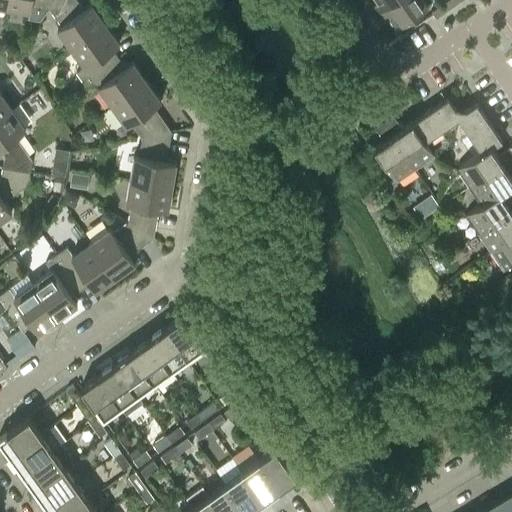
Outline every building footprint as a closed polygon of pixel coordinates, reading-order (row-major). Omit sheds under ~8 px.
[(6,0),(6,5),(29,9),(30,4),(49,8),(54,0),(6,0)] [(84,8),(78,0),(54,0),(49,8),(61,24),(57,27),(71,46),(106,21),(92,2),(84,8)] [(377,0),(370,5),(376,13),(394,0),(377,0)] [(424,0),(394,0),(376,13),(381,21),(389,15),(397,26),(427,4),(424,0)] [(456,2),(454,0),(443,0),(441,2),(446,9),(456,2)] [(446,9),(441,2),(431,9),(436,16),(446,9)] [(106,21),(71,46),(84,64),(76,70),(83,81),(118,56),(111,46),(119,41),(106,21)] [(125,65),(118,56),(83,81),(91,91),(99,85),(112,103),(147,79),(133,59),(125,65)] [(147,79),(112,103),(126,123),(130,120),(141,136),(171,130),(153,104),(160,98),(147,79)] [(465,86),(456,95),(467,105),(476,95),(465,86)] [(0,115),(11,107),(0,91),(0,115)] [(447,96),(410,121),(423,140),(424,139),(458,117),(460,107),(454,106),(447,96)] [(501,139),(476,101),(465,108),(460,107),(458,117),(481,150),(481,151),(490,145),(491,146),(501,139)] [(11,107),(0,115),(0,147),(4,154),(2,166),(30,170),(32,158),(15,134),(25,127),(11,107)] [(392,114),(384,120),(415,167),(434,154),(424,139),(423,140),(410,121),(401,127),(392,114)] [(415,167),(384,120),(375,126),(384,139),(366,151),(374,163),(382,158),(397,179),(415,167)] [(171,130),(141,136),(138,155),(133,154),(130,177),(172,184),(176,161),(166,159),(171,130)] [(490,145),(481,151),(481,150),(456,167),(469,186),(511,156),(511,148),(510,145),(496,154),(491,146),(490,145)] [(511,156),(469,186),(480,203),(481,203),(499,191),(500,192),(511,183),(511,176),(509,172),(511,169),(511,156)] [(53,160),(51,171),(65,173),(66,163),(53,160)] [(0,218),(11,210),(4,200),(28,183),(30,170),(2,166),(0,177),(0,218)] [(72,172),(70,184),(87,187),(89,175),(72,172)] [(53,176),(51,189),(62,190),(64,178),(53,176)] [(172,184),(130,177),(126,201),(131,201),(128,220),(153,236),(158,206),(168,208),(172,184)] [(67,190),(62,200),(73,205),(78,196),(67,190)] [(481,203),(480,203),(465,213),(478,232),(511,208),(511,195),(505,200),(500,192),(499,191),(481,203)] [(52,194),(44,204),(51,209),(59,199),(52,194)] [(511,208),(478,232),(490,250),(511,234),(511,208)] [(110,226),(90,240),(115,275),(135,261),(129,253),(153,236),(128,220),(113,230),(110,226)] [(511,234),(490,250),(503,268),(511,261),(511,234)] [(115,275),(90,240),(72,253),(66,245),(56,253),(81,288),(90,281),(96,289),(115,275)] [(81,288),(56,253),(45,260),(51,268),(33,281),(57,316),(77,302),(71,294),(81,288)] [(444,254),(434,261),(438,268),(449,261),(444,254)] [(511,272),(500,281),(499,289),(503,295),(511,288),(511,272)] [(57,316),(33,281),(14,294),(8,286),(0,292),(0,297),(22,329),(32,322),(38,330),(57,316)] [(181,314),(164,326),(186,357),(203,345),(181,314)] [(164,326),(147,338),(170,369),(186,357),(164,326)] [(25,333),(12,342),(21,355),(31,348),(34,345),(25,333)] [(147,338),(131,350),(153,381),(170,369),(147,338)] [(153,381),(131,350),(114,361),(137,393),(153,381)] [(142,401),(137,393),(114,361),(98,373),(120,405),(126,413),(142,401)] [(120,405),(98,373),(81,385),(103,417),(120,405)] [(82,396),(73,383),(66,388),(75,401),(82,396)] [(219,395),(225,402),(238,393),(233,386),(219,395)] [(232,418),(246,407),(246,408),(247,407),(247,406),(246,406),(241,398),(241,397),(239,398),(240,398),(225,409),(224,408),(223,409),(230,419),(232,418)] [(212,400),(199,410),(204,417),(217,407),(212,400)] [(80,408),(90,421),(97,416),(87,403),(80,408)] [(204,417),(199,410),(186,419),(191,426),(204,417)] [(220,411),(207,421),(212,428),(225,418),(220,411)] [(0,440),(9,454),(40,431),(28,415),(0,434),(0,440)] [(106,430),(97,416),(90,421),(99,435),(106,430)] [(207,421),(194,430),(199,437),(212,428),(207,421)] [(179,424),(166,434),(171,441),(184,431),(179,424)] [(21,470),(61,442),(49,426),(40,431),(9,454),(21,470)] [(153,443),(158,450),(171,441),(166,434),(153,443)] [(187,435),(174,445),(179,452),(192,442),(187,435)] [(120,450),(111,436),(104,441),(113,455),(120,450)] [(33,487),(64,465),(72,459),(61,442),(21,470),(33,487)] [(282,491),(258,457),(248,443),(231,455),(241,469),(262,498),(267,495),(270,499),(282,491)] [(174,445),(160,454),(165,461),(179,452),(174,445)] [(296,474),(275,445),(258,457),(282,491),(294,482),(291,478),(296,474)] [(137,447),(128,453),(132,458),(141,452),(137,447)] [(141,452),(132,458),(137,465),(150,455),(145,448),(141,452)] [(130,463),(120,450),(113,455),(123,468),(130,463)] [(140,469),(145,476),(158,466),(153,459),(140,469)] [(45,504),(76,481),(64,465),(33,487),(45,504)] [(262,498),(241,469),(225,481),(246,511),(252,511),(261,506),(257,501),(262,498)] [(144,483),(135,470),(128,475),(137,488),(144,483)] [(76,481),(45,504),(50,511),(68,511),(88,498),(76,481)] [(246,511),(225,481),(208,492),(221,511),(246,511)] [(154,496),(144,483),(137,488),(147,501),(154,496)] [(511,511),(511,488),(483,506),(486,511),(511,511)] [(221,511),(208,492),(191,504),(196,511),(221,511)] [(98,511),(88,498),(68,511),(98,511)] [(165,511),(159,503),(151,508),(154,511),(165,511)]
